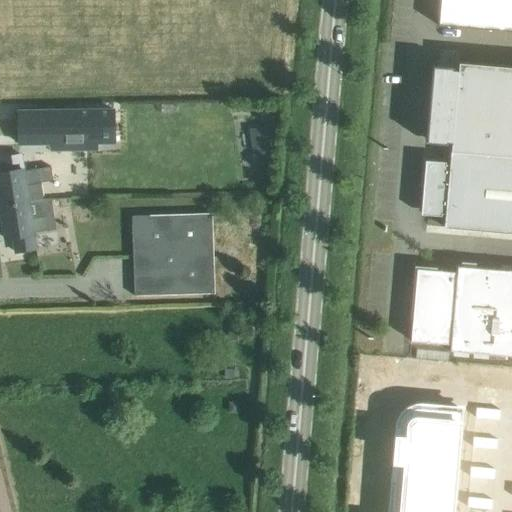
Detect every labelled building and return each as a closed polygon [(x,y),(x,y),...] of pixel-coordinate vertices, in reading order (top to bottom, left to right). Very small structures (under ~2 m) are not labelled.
[(511,0),(440,0),(438,25),(511,30),(511,0)] [(431,108),(428,140),(447,142),(451,142),(451,150),(511,155),(511,65),(458,61),(458,69),(454,68),(438,67),(437,84),(431,84),(429,107),(431,108)] [(18,111),(19,143),(35,143),(37,143),(50,143),(52,143),(52,142),(66,142),(66,143),(67,143),(67,142),(81,142),(83,142),(96,142),(98,142),(114,141),(114,109),(97,110),(97,109),(96,109),(96,110),(82,110),(82,109),(80,109),(80,110),(67,110),(65,110),(51,110),(50,110),(36,111),(36,110),(34,110),(34,111),(18,111)] [(266,125),(248,126),(250,161),(267,160),(266,125)] [(426,160),(421,213),(441,215),(441,213),(445,213),(444,227),(511,232),(511,155),(451,150),(450,165),(446,164),(446,162),(426,160)] [(3,172),(0,172),(0,203),(0,206),(44,197),(41,182),(53,180),(51,166),(23,170),(21,154),(1,157),(3,172)] [(44,197),(0,206),(5,238),(12,237),(14,252),(36,249),(34,232),(56,229),(51,197),(44,199),(44,197)] [(132,215),(134,296),(215,293),(212,212),(132,215)] [(453,271),(417,268),(410,340),(446,343),(446,349),(511,354),(511,270),(453,265),(453,271)] [(244,324),(228,325),(229,339),(245,338),(244,324)] [(511,511),(511,388),(423,381),(411,511),(511,511)]
